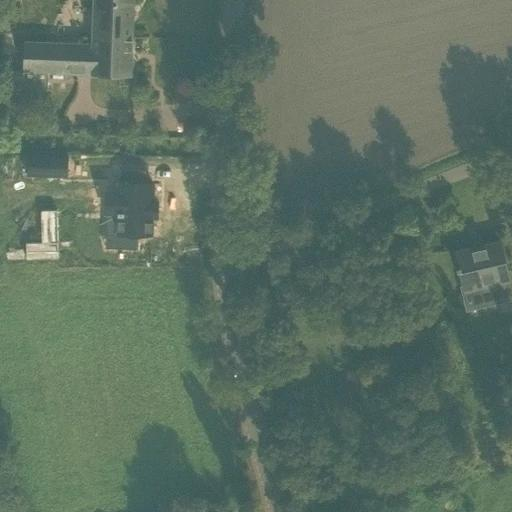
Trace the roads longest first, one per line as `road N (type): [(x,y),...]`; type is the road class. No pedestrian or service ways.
road 1 (unclassified): [(220,271),(511,160)]
road 2 (tertiary): [(220,271),(230,0)]
road 3 (tertiary): [(279,511),(249,422),(220,271)]
